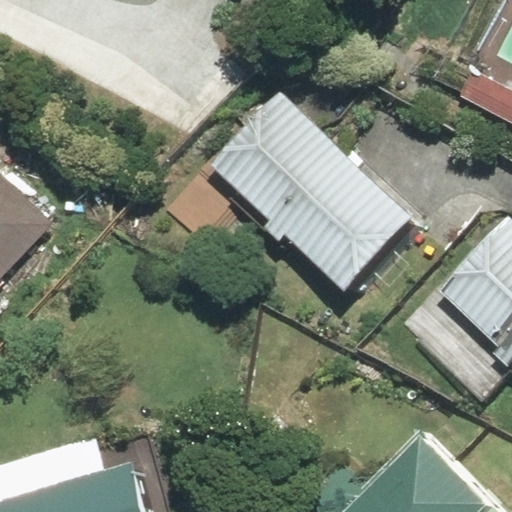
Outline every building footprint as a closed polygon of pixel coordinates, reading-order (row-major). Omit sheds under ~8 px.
[(350,300),(420,227),(281,94),(211,167),(350,300)] [(0,284),(62,220),(0,160),(0,284)] [(511,228),(446,298),(511,360),(511,228)] [(503,511),(435,443),(363,511),(503,511)] [(149,511),(135,467),(0,507),(0,511),(149,511)]
